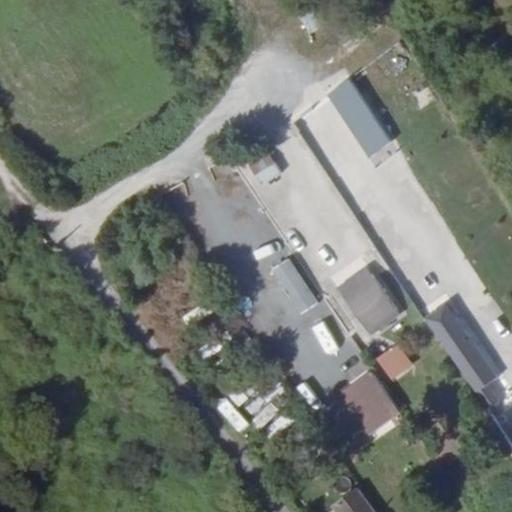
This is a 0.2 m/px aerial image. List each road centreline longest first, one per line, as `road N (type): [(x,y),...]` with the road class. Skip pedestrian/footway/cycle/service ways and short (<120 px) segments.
road 1 (track): [(382,8),(62,233),(0,165)]
road 2 (residential): [(62,233),(281,511)]
